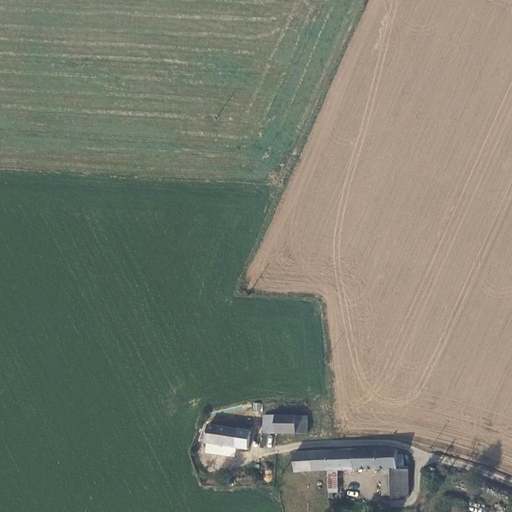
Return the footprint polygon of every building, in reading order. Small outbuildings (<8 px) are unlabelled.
[(309,436),(309,418),(267,416),(267,435),(309,436)] [(235,448),(235,447),(242,448),(244,430),(209,424),(207,443),(235,448)] [(397,467),(403,467),(403,459),(404,455),(397,454),(397,448),(326,451),(327,472),(337,472),(384,472),(397,472),(397,467)] [(295,473),(327,472),(326,451),(295,453),(295,473)] [(384,498),(408,498),(407,467),(403,467),(397,467),(397,472),(384,472),(384,498)] [(341,493),(337,472),(327,472),(330,494),(341,493)]
